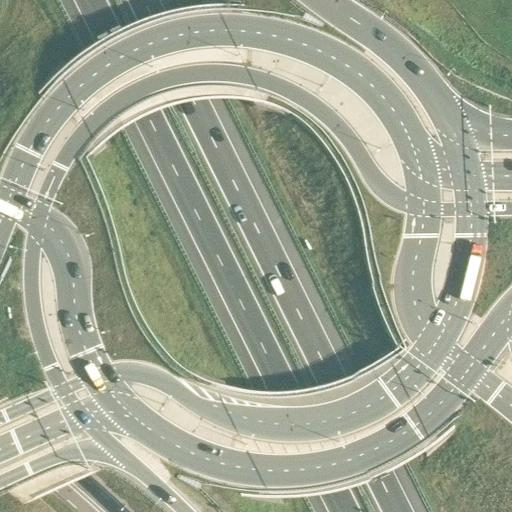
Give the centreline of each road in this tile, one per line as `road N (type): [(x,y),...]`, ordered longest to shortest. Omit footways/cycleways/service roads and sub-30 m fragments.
road 1 (motorway): [(86,0),(342,511)]
road 2 (motorway): [(395,511),(141,0)]
road 3 (trunk): [(409,153),(374,98),(324,62),(250,39),(189,40),(121,61),(63,103),(22,159),(3,207)]
road 4 (trunk): [(420,214),(387,201),(328,128),(295,103),(244,83),(201,79),(139,94),(101,118),(57,172),(35,225)]
road 5 (trunk): [(94,382),(142,379),(205,419),(254,431),(317,432),(398,394),(430,351)]
road 6 (trunk): [(131,424),(201,465),(296,480),(355,466),(408,436),(462,379)]
road 7 (motorway): [(443,122),(401,69),(308,0)]
road 8 (trunk): [(35,225),(29,306),(60,395)]
road 9 (trunk): [(35,225),(59,247),(75,337),(94,382)]
road 10 (trunk): [(430,351),(460,293),(467,216)]
road 11 (trunk): [(430,351),(409,309),(420,214)]
road 12 (secondary): [(97,511),(0,430)]
road 13 (secondary): [(0,485),(65,456),(118,460)]
